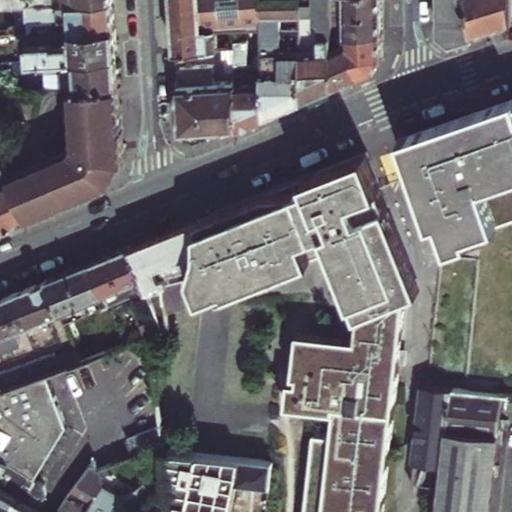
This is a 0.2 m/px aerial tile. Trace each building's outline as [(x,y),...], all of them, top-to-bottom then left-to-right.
[(115,15),(114,0),(105,0),(24,5),(25,20),(60,18),(59,16),(69,16),(70,30),(116,27),(115,15)] [(174,0),(177,50),(220,47),(219,26),(237,25),(265,24),(264,0),(174,0)] [(265,39),(265,62),(266,115),(287,106),(305,99),(301,27),(299,0),(264,0),(265,24),(265,39)] [(335,86),(333,34),(332,11),(331,0),(312,0),(313,18),(319,23),(322,23),(322,26),(301,27),(305,99),(324,91),(335,86)] [(337,0),(338,11),(383,10),(383,1),(382,0),(337,0)] [(467,35),(475,32),(470,0),(440,0),(441,32),(453,39),(467,35)] [(511,0),(470,0),(475,32),(495,26),(511,21),(511,0)] [(383,10),(338,11),(332,11),(333,34),(360,32),(383,31),(383,23),(383,10)] [(266,115),(265,62),(249,62),(249,39),(265,39),(265,24),(237,25),(238,81),(238,127),(255,120),(266,115)] [(117,43),(116,27),(70,30),(27,32),(28,60),(40,59),(118,54),(117,43)] [(383,56),(383,31),(360,32),(362,75),(374,69),(376,68),(383,56)] [(362,75),(360,32),(333,34),(335,86),(346,82),(362,75)] [(119,73),(118,54),(40,59),(40,71),(62,70),(63,81),(43,82),(43,91),(53,91),(120,86),(119,73)] [(238,127),(238,81),(180,84),(183,130),(214,128),(238,127)] [(123,140),(120,86),(53,91),(57,142),(5,165),(28,217),(62,201),(107,181),(115,179),(124,160),(123,140)] [(416,173),(434,220),(441,218),(451,245),(472,237),(470,231),(511,215),(511,99),(508,101),(457,116),(403,138),(416,173)] [(288,182),(271,189),(228,206),(198,218),(193,274),(202,298),(215,293),(221,290),(224,294),(312,258),(303,237),(327,227),(336,247),(366,311),(361,338),(302,335),(300,383),(305,383),(305,389),(296,388),(295,414),(343,416),(342,440),(324,439),(320,511),(398,511),(400,491),(405,388),(411,290),(428,283),(381,184),(366,151),(288,182)] [(28,217),(5,165),(0,152),(0,222),(2,228),(15,222),(28,217)] [(161,233),(132,245),(149,289),(165,329),(170,327),(162,282),(188,275),(193,274),(198,218),(189,222),(161,233)] [(303,237),(312,258),(336,247),(327,227),(303,237)] [(109,305),(149,289),(132,245),(112,254),(91,262),(109,305)] [(109,305),(91,262),(73,269),(48,280),(62,312),(66,323),(109,305)] [(0,349),(2,355),(22,347),(15,330),(62,312),(48,280),(7,296),(0,299),(0,349)] [(176,363),(170,327),(165,329),(149,335),(154,367),(176,363)] [(66,495),(83,473),(95,457),(98,470),(140,450),(111,349),(82,360),(4,390),(0,390),(0,419),(42,403),(66,495)] [(0,373),(0,378),(4,390),(82,360),(78,350),(57,358),(55,353),(0,373)] [(443,495),(441,511),(491,511),(502,396),(425,389),(416,492),(443,495)] [(230,511),(235,489),(242,460),(217,456),(164,446),(166,462),(168,481),(172,511),(230,511)] [(4,457),(11,462),(14,457),(7,453),(4,457)] [(3,457),(2,455),(0,459),(0,481),(11,462),(4,457),(3,457)] [(102,483),(98,470),(95,457),(83,473),(102,484),(102,483)] [(272,466),(242,460),(235,489),(269,493),(272,466)] [(151,497),(168,481),(166,462),(136,488),(151,497)] [(48,483),(26,470),(23,475),(27,477),(6,511),(39,511),(41,509),(49,495),(48,483)] [(10,490),(0,484),(0,511),(6,511),(27,477),(23,475),(20,473),(10,490)] [(172,511),(168,481),(151,497),(141,507),(137,511),(172,511)] [(113,511),(119,503),(126,497),(102,483),(102,484),(96,494),(107,500),(99,511),(113,511)] [(99,511),(107,500),(96,494),(90,505),(86,511),(99,511)] [(86,511),(90,505),(85,502),(82,506),(75,502),(69,511),(86,511)] [(137,511),(141,507),(132,502),(130,507),(125,504),(120,511),(137,511)]
